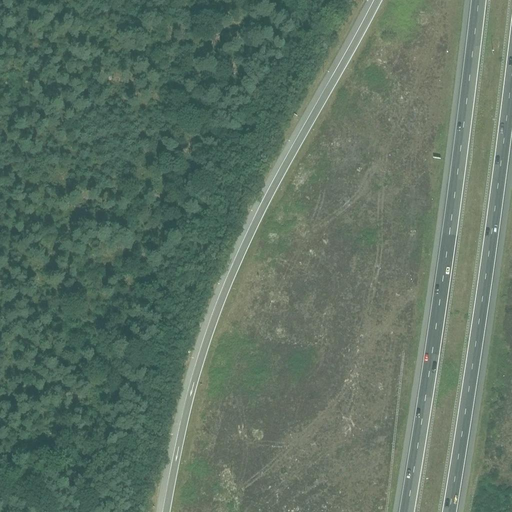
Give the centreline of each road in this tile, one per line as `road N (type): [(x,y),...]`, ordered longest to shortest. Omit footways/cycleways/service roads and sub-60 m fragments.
road 1 (motorway): [(375,0),(232,274),(199,359),(165,511)]
road 2 (motorway): [(478,0),(405,511)]
road 3 (motorway): [(448,511),(511,75)]
